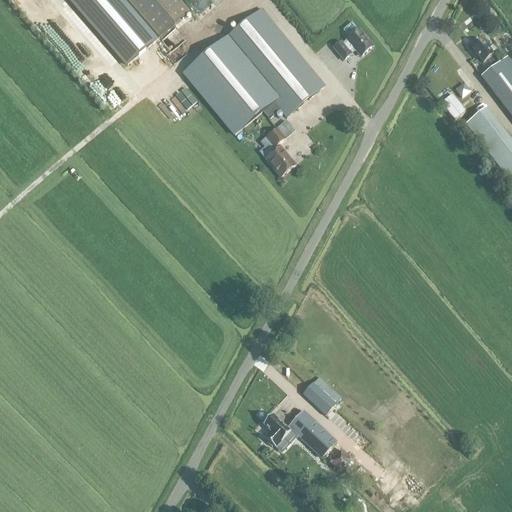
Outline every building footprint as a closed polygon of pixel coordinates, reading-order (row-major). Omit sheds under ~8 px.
[(159,40),(124,0),(70,0),(127,66),(159,40)] [(190,13),(178,0),(124,0),(159,40),(190,13)] [(325,89),(261,12),(184,76),(235,138),(274,106),(287,121),(325,89)] [(359,32),(358,33),(352,25),(343,32),(349,40),(347,43),(343,47),(341,45),(334,51),(344,63),(351,57),(351,56),(355,53),(361,59),(373,49),(359,32)] [(493,48),(489,51),(484,44),(473,52),(483,66),(488,62),(494,70),(482,80),(511,118),(511,66),(507,60),(499,66),(493,58),(498,54),(493,48)] [(462,100),(470,94),(464,86),(456,93),(462,100)] [(452,96),(442,105),(455,121),(465,113),(452,96)] [(511,184),(511,141),(487,110),(467,126),(511,184)] [(277,153),(266,162),(281,181),(296,169),(278,148),(285,142),(277,132),(266,141),(277,153)] [(336,407),(313,386),(303,397),(326,418),(336,407)] [(337,444),(303,413),(288,429),(291,432),(322,460),(337,444)] [(290,433),(291,432),(288,429),(287,430),(273,417),(263,427),(272,434),(266,441),(268,443),(267,445),(272,449),(273,448),(276,450),(291,434),(290,433)]
